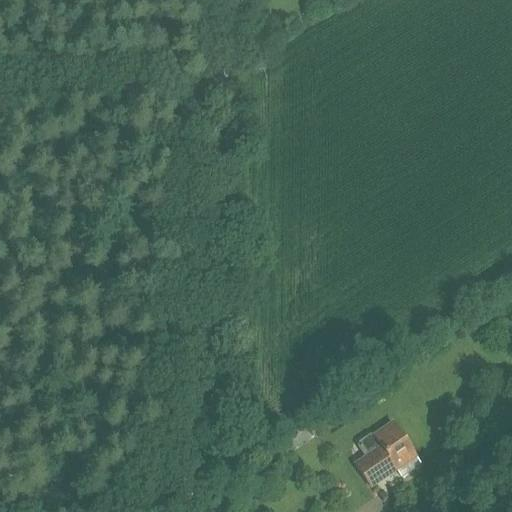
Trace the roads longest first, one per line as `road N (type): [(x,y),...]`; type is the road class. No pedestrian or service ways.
road 1 (track): [(222,0),(182,511)]
road 2 (track): [(214,84),(0,90)]
road 3 (track): [(183,494),(0,501)]
